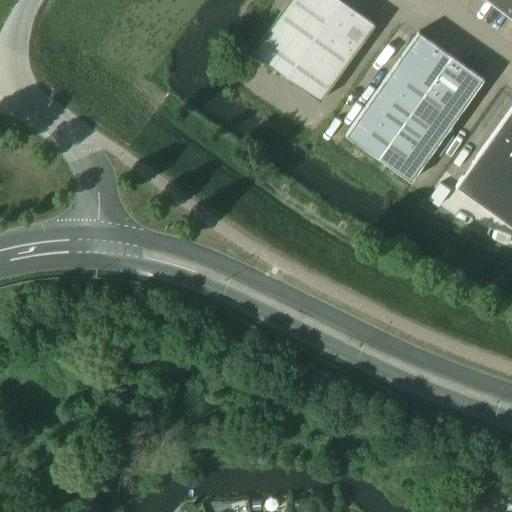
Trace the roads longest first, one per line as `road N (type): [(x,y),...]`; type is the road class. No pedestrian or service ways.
road 1 (secondary): [(95,260),(177,273),(511,423)]
road 2 (secondary): [(511,395),(195,254),(97,231)]
road 3 (unclassified): [(97,231),(91,169),(78,147),(20,101),(10,81)]
